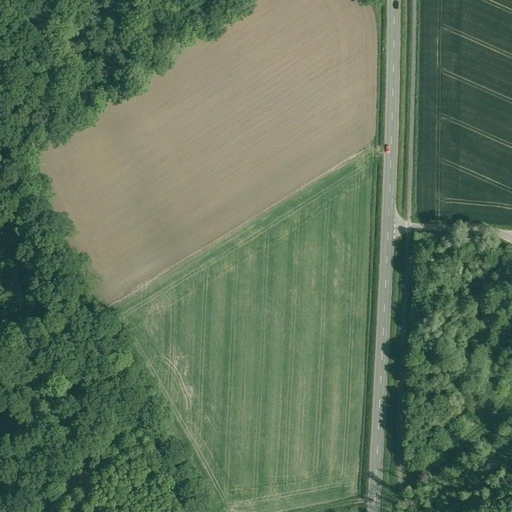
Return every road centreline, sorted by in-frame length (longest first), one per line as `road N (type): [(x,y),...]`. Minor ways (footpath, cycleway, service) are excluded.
road 1 (tertiary): [(387,227),(373,511)]
road 2 (tertiary): [(393,0),(387,227)]
road 3 (unclassified): [(387,227),(487,232),(511,241)]
